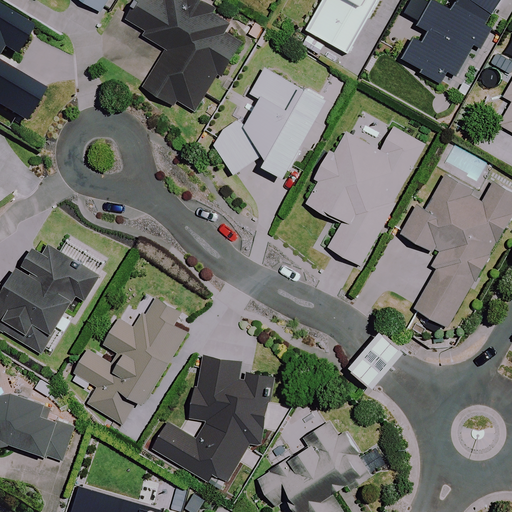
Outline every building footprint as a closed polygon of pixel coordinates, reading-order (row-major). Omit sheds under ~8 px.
[(81,0),(103,13),(110,0),(81,0)] [(166,0),(166,1),(164,0),(140,0),(128,20),(148,32),(146,36),(167,49),(144,87),(175,105),(177,100),(196,111),(218,74),(221,75),(241,42),(225,32),(231,23),(216,14),(220,9),(205,0),(166,0)] [(324,0),(307,31),(349,55),(380,0),(324,0)] [(496,15),(504,0),(456,0),(453,8),(438,0),(413,0),(405,15),(422,24),(402,60),(451,87),(474,45),(481,49),(499,16),(496,15)] [(32,30),(0,11),(0,110),(23,124),(42,93),(0,67),(0,53),(1,51),(15,59),(32,30)] [(329,100),(264,65),(248,95),(258,100),(245,124),(239,120),(224,129),(214,145),(234,174),(262,155),(265,160),(261,167),(285,180),(329,100)] [(511,82),(503,98),(511,103),(500,125),(511,131),(511,82)] [(425,144),(394,127),(381,150),(346,131),(335,152),(331,150),(314,180),(318,182),(306,204),(341,223),(328,247),(361,266),(396,204),(393,203),(425,144)] [(417,204),(401,233),(433,252),(435,249),(440,252),(432,266),(436,268),(414,308),(448,327),(511,214),(511,191),(493,181),(482,200),(472,195),(475,189),(445,172),(424,208),(417,204)] [(6,287),(0,284),(0,327),(41,352),(76,293),(85,299),(99,275),(49,245),(44,253),(34,246),(22,266),(31,272),(30,275),(18,267),(6,287)] [(143,405),(185,333),(173,326),(181,313),(156,299),(146,315),(142,313),(135,326),(118,317),(102,345),(116,354),(111,362),(88,348),(73,374),(97,387),(87,404),(123,424),(136,401),(143,405)] [(407,352),(382,330),(350,368),(375,389),(407,352)] [(242,362),(205,355),(199,388),(196,387),(191,418),(206,420),(206,423),(197,437),(169,421),(152,449),(208,482),(213,474),(229,483),(252,444),(257,445),(262,443),(273,376),(248,372),(246,381),(239,379),(242,362)] [(0,446),(10,444),(47,458),(48,455),(62,460),(75,426),(57,419),(57,422),(41,416),(45,404),(12,393),(0,395),(0,446)] [(329,419),(302,438),(307,445),(256,479),(276,509),(288,502),(293,509),(288,511),(343,511),(331,493),(347,483),(351,488),(371,475),(358,456),(361,454),(346,430),(339,434),(329,419)] [(161,511),(163,510),(80,486),(72,511),(161,511)]
